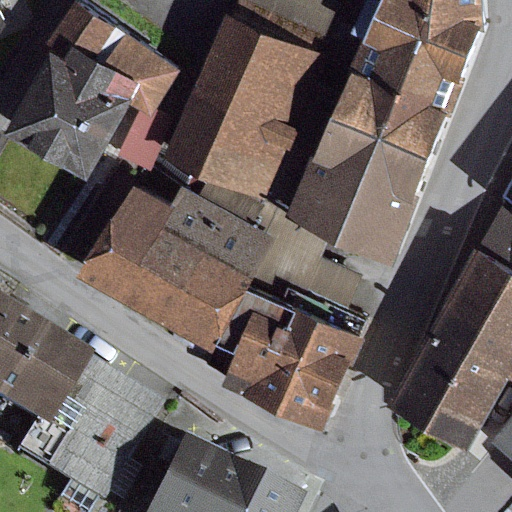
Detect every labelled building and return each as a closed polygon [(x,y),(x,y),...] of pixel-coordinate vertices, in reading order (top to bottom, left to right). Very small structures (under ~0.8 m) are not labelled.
[(206,184),(199,198),(328,245),(391,267),(429,162),(332,121),(343,94),(318,84),(330,59),(320,54),(342,4),(332,0),(238,0),(232,19),(226,17),(162,160),(206,184)] [(383,0),(343,94),(332,121),(429,162),(481,30),(480,0),(383,0)] [(48,57),(4,137),(86,184),(129,106),(138,111),(153,118),(157,111),(181,73),(73,4),(40,53),(48,57)] [(174,119),(157,111),(153,118),(138,111),(115,156),(150,172),(174,119)] [(76,279),(212,356),(216,349),(234,357),(222,388),(323,434),(370,320),(349,310),(362,277),(323,260),(328,245),(199,198),(181,189),(171,209),(133,188),(76,279)] [(385,409),(466,455),(507,380),(511,382),(511,227),(510,226),(511,223),(511,209),(506,204),(478,253),(474,251),(385,409)] [(0,415),(28,432),(13,457),(99,508),(160,410),(0,313),(0,415)] [(511,417),(491,442),(511,461),(511,417)] [(172,451),(141,511),(292,511),(294,510),(172,451)]
